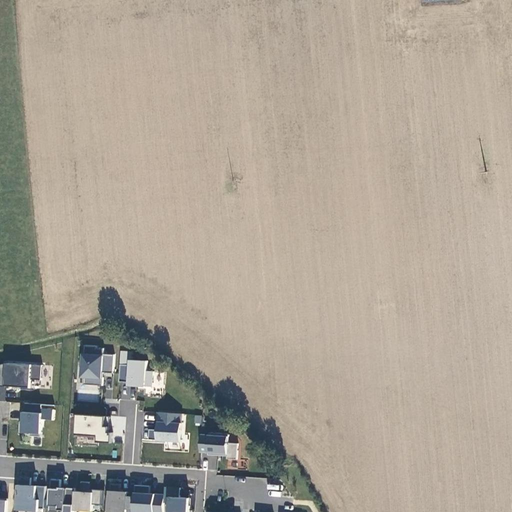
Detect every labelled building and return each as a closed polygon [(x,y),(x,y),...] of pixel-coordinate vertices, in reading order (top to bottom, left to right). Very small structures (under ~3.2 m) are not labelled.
[(113,372),(115,353),(80,350),(78,383),(101,385),(102,371),(113,372)] [(125,386),(152,387),(153,371),(147,370),(147,360),(127,359),(127,350),(120,350),(119,380),(125,380),(125,386)] [(41,365),(0,362),(0,385),(40,388),(41,365)] [(53,420),(55,406),(21,402),(18,433),(41,435),(43,419),(53,420)] [(154,430),(149,429),(148,441),(180,444),(183,413),(156,411),(154,430)] [(72,437),(109,440),(111,417),(74,414),(72,437)] [(197,454),(237,458),(238,443),(227,443),(228,436),(199,433),(197,454)] [(74,511),(76,488),(67,488),(66,492),(61,491),(61,480),(52,479),(49,511),(53,511),(74,511)] [(121,484),(111,483),(109,511),(134,511),(135,494),(128,493),(128,492),(121,492),(121,484)] [(15,484),(13,510),(34,511),(42,511),(44,486),(15,484)] [(136,485),(135,494),(134,511),(164,511),(165,495),(150,494),(151,486),(136,485)]
